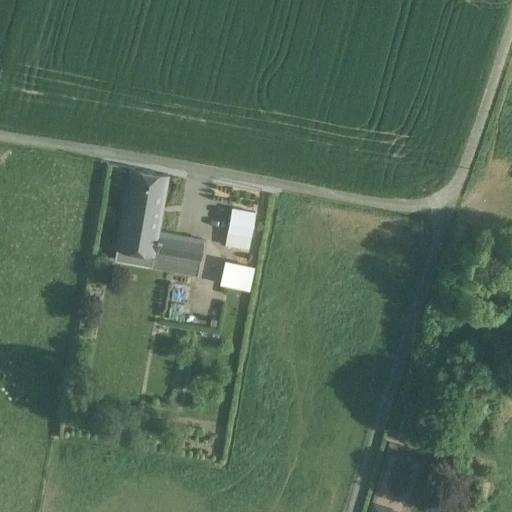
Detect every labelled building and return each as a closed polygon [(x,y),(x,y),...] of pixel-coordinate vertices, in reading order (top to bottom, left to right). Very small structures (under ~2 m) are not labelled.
[(166,175),(131,169),(113,260),(150,266),(152,255),(173,258),(177,236),(157,232),(166,175)] [(230,207),(227,230),(251,234),(254,211),(230,207)] [(201,240),(177,236),(173,258),(198,262),(201,240)] [(173,258),(152,255),(150,266),(196,273),(198,262),(173,258)] [(219,281),(248,288),(254,265),(224,258),(219,281)] [(425,465),(429,452),(398,443),(394,456),(425,465)]
